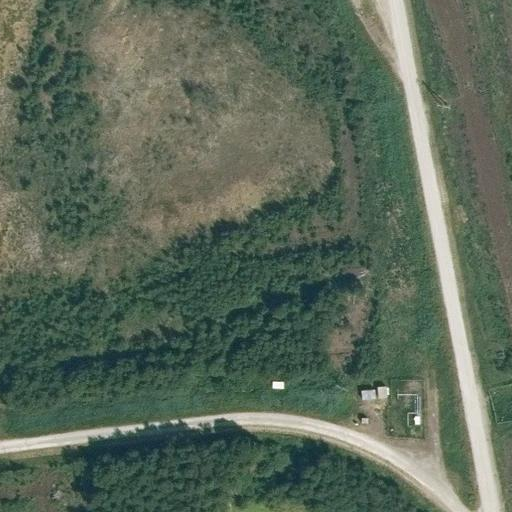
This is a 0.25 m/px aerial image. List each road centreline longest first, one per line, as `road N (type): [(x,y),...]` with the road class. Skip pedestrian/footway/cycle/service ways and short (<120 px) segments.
road 1 (track): [(483,511),(389,0)]
road 2 (track): [(457,511),(380,451),(296,417),(234,417),(0,446)]
